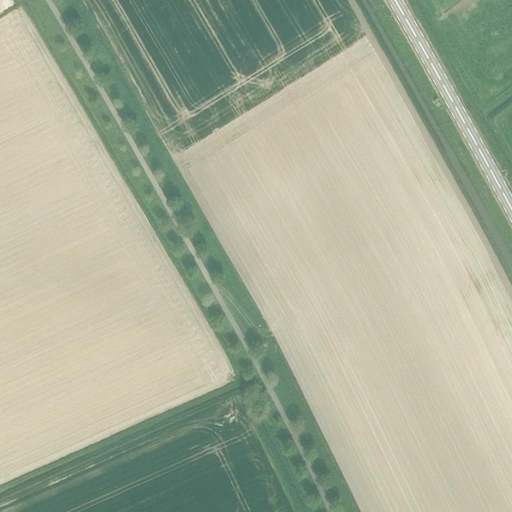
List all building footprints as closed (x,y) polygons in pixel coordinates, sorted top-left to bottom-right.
[(488,373),(432,399),(442,421),(498,395),(488,373)] [(356,467),(434,430),(426,413),(348,450),(356,467)] [(369,494),(447,457),(440,441),(361,477),(369,494)] [(374,505),(377,511),(403,511),(461,485),(453,468),(374,505)] [(473,511),(466,496),(431,511),(473,511)]
